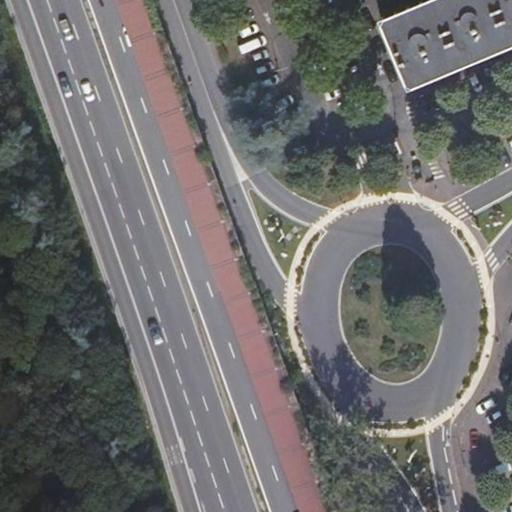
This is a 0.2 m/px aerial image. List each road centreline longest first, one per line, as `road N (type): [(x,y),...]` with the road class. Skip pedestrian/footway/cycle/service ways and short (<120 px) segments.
road 1 (trunk): [(299,511),(116,0)]
road 2 (trunk): [(54,0),(231,511)]
road 3 (tertiary): [(228,151),(257,254),(285,298),(311,313)]
road 4 (tertiary): [(174,0),(228,151)]
road 5 (tertiary): [(345,232),(280,201),(228,151)]
road 6 (tertiary): [(348,394),(364,446),(412,511)]
road 7 (tertiary): [(443,511),(438,391)]
